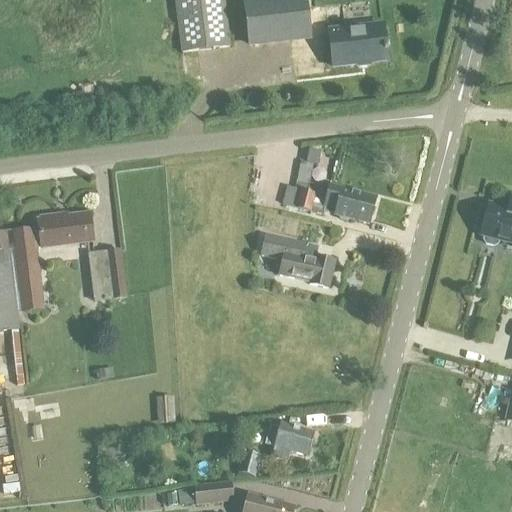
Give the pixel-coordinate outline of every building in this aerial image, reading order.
[(224,0),(175,0),(183,55),(230,49),(224,0)] [(243,0),(250,51),(310,43),(304,0),(243,0)] [(355,31),(345,32),(329,34),(333,69),(387,63),(382,28),(355,31)] [(297,182),(310,186),(314,167),(318,168),(321,154),(309,151),(306,165),(301,164),(297,182)] [(310,186),(297,182),(295,191),(287,189),(282,207),(323,218),(325,210),(338,214),(337,218),(341,219),(340,222),(347,224),(348,221),(367,226),(373,201),(343,193),(344,191),(329,187),(328,190),(310,186)] [(511,211),(511,213),(488,207),(481,237),(485,238),(484,243),(486,247),(496,250),(500,247),(501,242),(511,244),(511,211)] [(38,223),(39,234),(33,235),(33,232),(0,236),(0,333),(18,331),(16,313),(22,312),(22,313),(42,311),(36,252),(93,245),(90,217),(53,221),(53,218),(40,220),(41,222),(38,223)] [(305,244),(305,246),(266,237),(261,257),(283,262),(279,277),(310,285),(309,287),(329,292),(336,261),(315,256),(317,247),(305,244)] [(88,256),(94,305),(128,301),(122,252),(88,256)] [(174,399),(156,400),(158,428),(176,426),(174,399)] [(286,464),(289,454),(307,459),(313,436),(282,427),(281,432),(271,429),(266,447),(275,450),(272,460),(286,464)] [(126,459),(124,449),(100,452),(102,463),(126,459)] [(243,454),(235,483),(236,483),(255,481),(255,480),(261,459),(243,454)] [(194,488),(196,508),(234,504),(232,484),(194,488)] [(248,498),(244,511),(292,511),(293,510),(248,498)]
